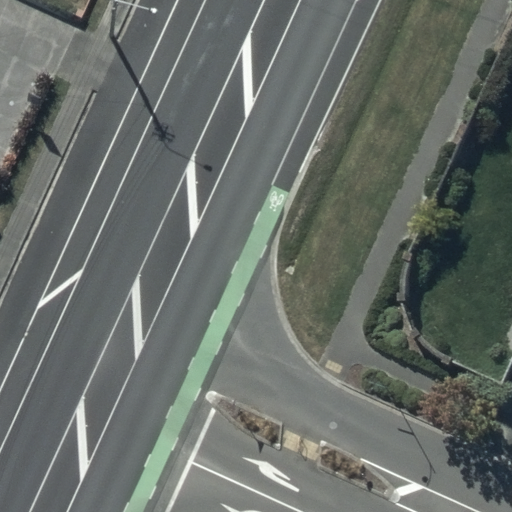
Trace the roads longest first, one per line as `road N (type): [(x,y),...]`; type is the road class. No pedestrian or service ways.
road 1 (primary): [(116,364),(282,0)]
road 2 (residential): [(116,364),(443,511)]
road 3 (primary): [(49,511),(116,364)]
